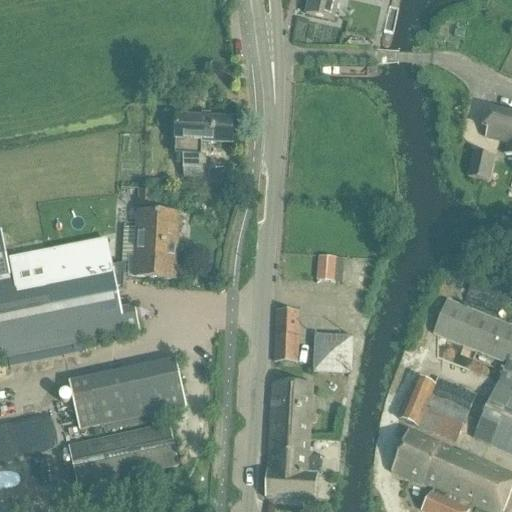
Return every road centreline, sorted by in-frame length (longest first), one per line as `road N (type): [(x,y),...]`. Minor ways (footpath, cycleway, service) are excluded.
road 1 (tertiary): [(250,511),(274,115),(270,54)]
road 2 (track): [(389,511),(385,436),(418,363)]
